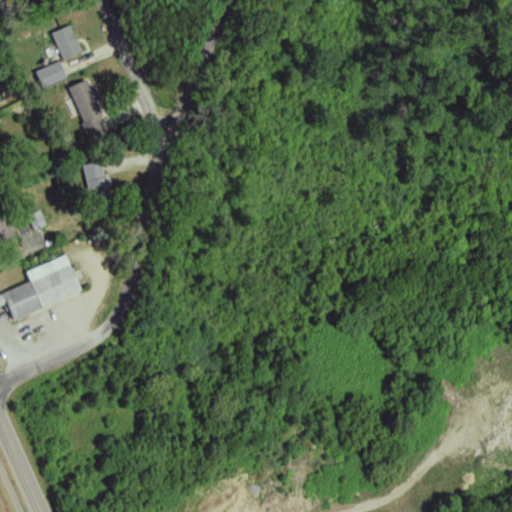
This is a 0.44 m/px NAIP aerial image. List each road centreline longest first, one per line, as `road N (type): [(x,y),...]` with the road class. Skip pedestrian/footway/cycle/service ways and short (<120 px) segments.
road 1 (residential): [(0,389),(100,338),(118,320),(169,145),(227,0)]
road 2 (residential): [(102,0),(169,145)]
